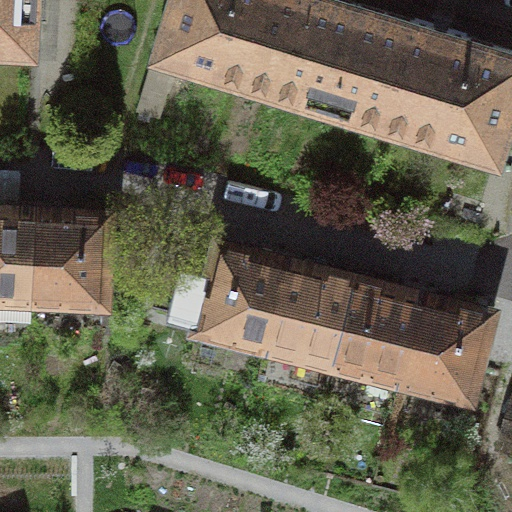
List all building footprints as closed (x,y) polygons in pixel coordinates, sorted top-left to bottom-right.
[(0,0),(0,43),(31,45),(33,0),(0,0)] [(171,0),(157,49),(327,101),(357,3),(347,0),(171,0)] [(327,101),(496,153),(511,101),(511,51),(442,29),(357,3),(327,101)] [(1,206),(0,206),(0,290),(32,292),(36,208),(1,206)] [(71,210),(36,208),(32,292),(102,296),(107,211),(71,210)] [(253,249),(219,241),(214,260),(167,249),(153,305),(201,317),(200,323),(267,339),(287,258),(253,249)] [(321,266),(287,258),(267,339),(334,356),(355,274),(321,266)] [(388,283),(355,274),(334,356),(401,373),(422,291),(388,283)] [(456,299),(422,291),(401,373),(469,389),(490,308),(456,299)] [(511,399),(498,444),(511,448),(511,399)]
